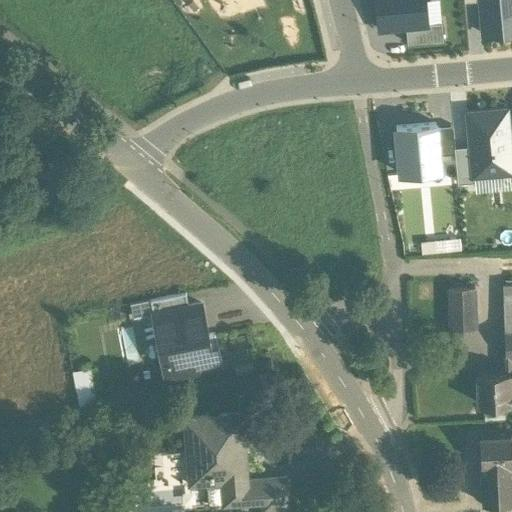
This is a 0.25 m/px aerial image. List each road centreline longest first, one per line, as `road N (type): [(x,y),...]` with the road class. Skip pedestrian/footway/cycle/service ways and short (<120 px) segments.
road 1 (residential): [(363,426),(306,333),(237,260),(130,173)]
road 2 (residential): [(130,173),(166,137),(236,99),(355,84)]
road 3 (unclassified): [(385,245),(399,384),(392,410),(363,426)]
road 4 (residential): [(130,173),(0,66)]
road 5 (residential): [(355,84),(511,69)]
